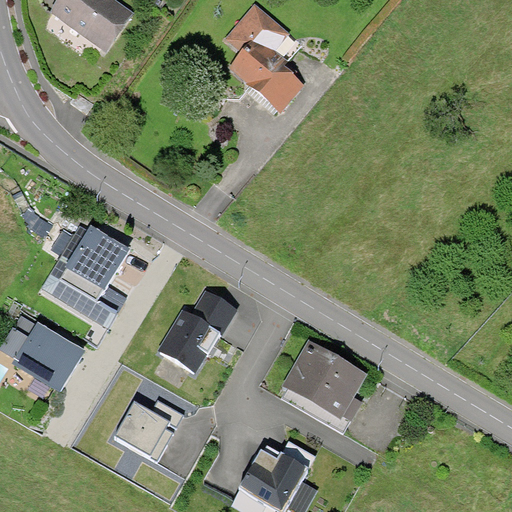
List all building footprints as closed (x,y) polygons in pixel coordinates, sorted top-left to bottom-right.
[(63,0),(54,12),(61,17),(95,41),(104,47),(126,16),(103,0),(63,0)] [(231,40),(247,53),(257,40),(272,52),(286,35),(256,10),(231,40)] [(86,55),(95,41),(61,17),(59,19),(58,19),(51,30),(86,55)] [(286,64),(272,52),(257,40),(247,53),(234,68),(249,81),(262,91),(260,93),(281,111),(302,85),(282,69),(286,64)] [(78,93),(72,103),(88,114),(94,105),(78,93)] [(106,290),(107,290),(128,256),(109,244),(91,233),(70,267),(106,290)] [(106,290),(70,267),(61,281),(98,304),(106,290)] [(209,355),(207,354),(218,336),(220,337),(236,311),(208,294),(193,319),(185,314),(161,353),(195,373),(206,355),(209,356),(209,355)] [(19,359),(38,329),(22,319),(3,349),(19,359)] [(17,363),(62,391),(83,357),(59,342),(38,329),(19,359),(17,363)] [(209,355),(220,337),(218,336),(207,354),(209,355)] [(282,398),(344,435),(360,406),(355,403),(367,382),(338,365),(311,350),(282,398)] [(158,402),(152,414),(171,424),(170,426),(177,430),(185,416),(158,402)] [(171,424),(152,414),(135,404),(115,440),(158,464),(168,445),(160,440),(166,429),(168,426),(170,427),(170,426),(171,424)] [(166,429),(160,440),(168,445),(172,439),(175,434),(166,429)] [(289,444),(282,457),(309,472),(316,459),(289,444)] [(272,499),(287,509),(288,509),(309,472),(282,457),(278,463),(273,460),(262,454),(240,492),(241,492),(267,508),(272,499)] [(267,508),(241,492),(234,505),(246,511),(285,511),(287,509),(272,499),(267,508)]
